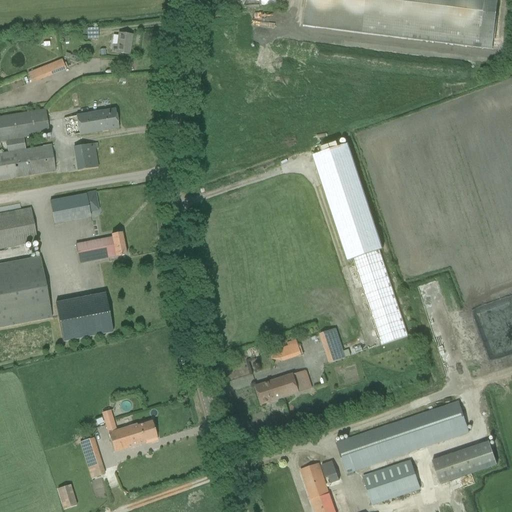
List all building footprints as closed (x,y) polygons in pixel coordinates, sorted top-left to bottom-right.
[(305,0),(302,26),(492,50),(498,0),(305,0)] [(117,53),(119,54),(129,55),(132,36),(120,34),(118,46),(114,46),(113,52),(117,52),(117,53)] [(32,84),(66,70),(61,60),(28,74),(32,84)] [(49,135),(45,110),(0,117),(0,142),(6,142),(8,153),(0,154),(0,181),(55,173),(51,146),(25,150),(24,139),(49,135)] [(115,110),(105,112),(75,117),(75,118),(63,120),(65,136),(78,134),(78,135),(109,130),(119,129),(115,110)] [(380,250),(352,145),(339,148),(338,144),(321,149),(323,155),(316,156),(344,262),(356,258),(379,345),(407,338),(383,249),(380,250)] [(96,169),(94,150),(98,149),(98,145),(73,148),(76,171),(96,169)] [(90,218),(90,213),(86,195),(50,202),(54,225),(90,218)] [(19,205),(0,208),(0,250),(37,243),(31,209),(21,211),(19,205)] [(80,264),(108,258),(115,257),(116,258),(126,256),(122,233),(112,235),(110,239),(76,245),(80,264)] [(0,328),(52,318),(40,258),(0,265),(0,328)] [(105,294),(56,304),(63,343),(113,333),(105,294)] [(346,359),(345,357),(343,352),(336,329),(319,335),(329,364),(346,359)] [(287,342),(288,345),(270,350),(274,364),(302,355),(297,339),(287,342)] [(305,371),(265,384),(255,387),(261,405),(271,402),(311,390),(305,371)] [(461,404),(336,438),(346,474),(371,467),(369,458),(398,451),(399,454),(469,435),(461,404)] [(101,414),(103,418),(105,425),(114,422),(110,411),(101,414)] [(137,426),(127,428),(109,434),(114,453),(145,443),(145,442),(157,438),(152,422),(137,427),(137,426)] [(496,465),(488,438),(429,458),(438,484),(496,465)] [(94,439),(79,443),(91,479),(105,475),(94,439)] [(328,484),(339,481),(334,461),(322,464),(328,484)] [(372,505),(421,491),(412,461),(363,475),(372,505)] [(77,506),(70,486),(57,490),(64,511),(77,506)] [(335,511),(329,494),(311,500),(314,511),(335,511)]
